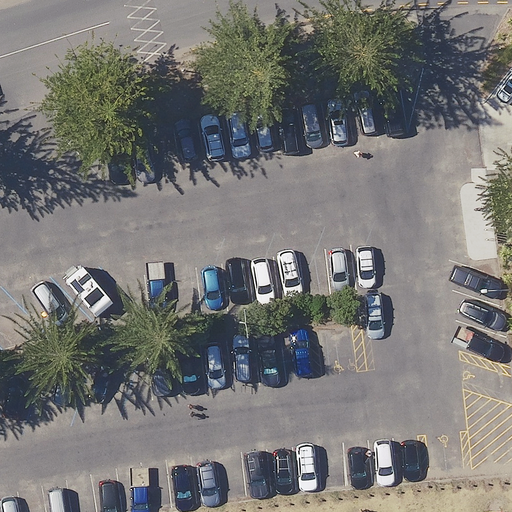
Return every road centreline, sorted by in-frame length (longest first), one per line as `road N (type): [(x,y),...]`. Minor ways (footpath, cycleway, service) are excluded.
road 1 (unknown): [(0,259),(427,138),(439,274),(416,343)]
road 2 (unknown): [(385,384),(302,409),(0,462)]
road 3 (unclassified): [(185,0),(0,58)]
